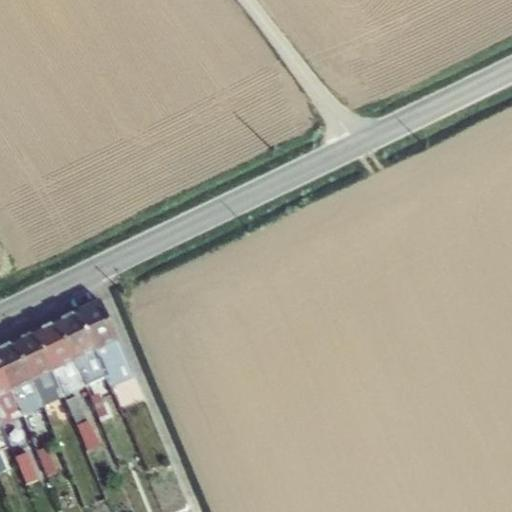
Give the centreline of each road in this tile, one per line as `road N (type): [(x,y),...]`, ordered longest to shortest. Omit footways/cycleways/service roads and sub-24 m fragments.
road 1 (tertiary): [(0,317),(359,141)]
road 2 (unclassified): [(246,0),(359,141)]
road 3 (tertiary): [(359,141),(511,68)]
